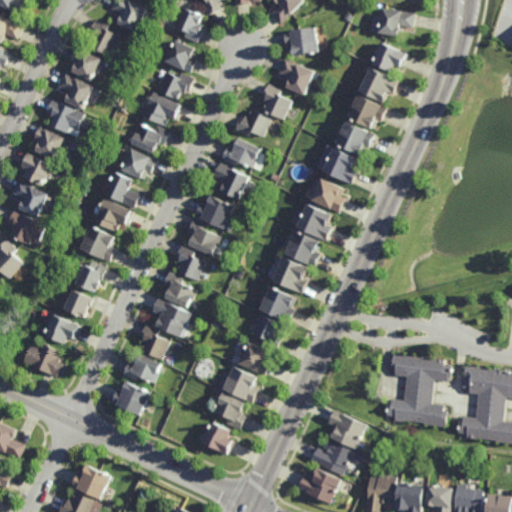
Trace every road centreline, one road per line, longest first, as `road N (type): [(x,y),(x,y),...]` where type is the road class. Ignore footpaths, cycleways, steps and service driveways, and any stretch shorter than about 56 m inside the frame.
road 1 (residential): [(246,511),(448,81),(465,0)]
road 2 (residential): [(28,511),(246,46)]
road 3 (residential): [(251,503),(0,383)]
road 4 (residential): [(73,0),(0,153)]
